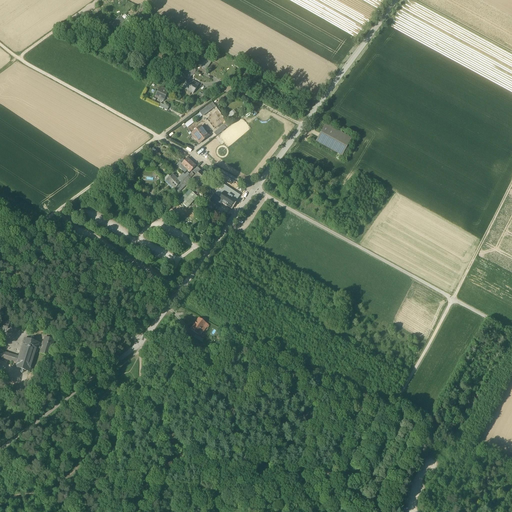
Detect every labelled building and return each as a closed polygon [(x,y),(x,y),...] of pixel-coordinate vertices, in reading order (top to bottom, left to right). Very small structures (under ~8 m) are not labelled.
[(118,32),(120,34),(123,31),(119,26),(120,25),(118,23),(114,27),(118,32)] [(184,72),(179,81),(184,84),(187,79),(187,80),(190,76),(184,72)] [(187,80),(187,79),(184,84),(182,87),(193,94),(198,86),(187,80)] [(165,90),(160,87),(155,97),(163,101),(168,92),(165,91),(165,90)] [(210,104),(199,112),(201,115),(212,107),(210,104)] [(352,139),(325,124),(316,142),(342,156),(352,139)] [(223,125),(214,133),(217,136),(226,128),(223,125)] [(201,127),(191,134),(196,140),(197,140),(200,143),(208,136),(201,127)] [(153,149),(149,153),(154,158),(155,157),(158,154),(153,149)] [(187,159),(184,162),(184,161),(182,163),(184,164),(182,165),(179,168),(185,173),(187,170),(189,172),(195,166),(187,159)] [(196,175),(191,181),(199,187),(202,184),(199,181),(205,175),(200,171),(201,171),(196,175)] [(183,174),(177,180),(180,183),(183,181),(189,175),(187,173),(185,175),(183,174)] [(189,175),(183,181),(183,182),(178,187),(182,190),(189,182),(190,181),(189,180),(193,175),(191,173),(189,175)] [(177,180),(173,174),(166,180),(175,189),(180,183),(177,180)] [(239,196),(227,188),(224,192),(219,189),(210,201),(219,207),(222,202),(231,208),(239,196)] [(190,204),(197,197),(190,189),(180,198),(185,203),(187,201),(190,204)] [(208,325),(198,319),(193,326),(201,330),(202,328),(204,330),(208,325)] [(201,330),(193,326),(190,330),(200,336),(204,330),(202,328),(201,330)] [(54,341),(44,338),(40,353),(49,356),(54,341)] [(18,363),(17,367),(29,371),(38,344),(25,340),(19,358),(18,363)] [(19,358),(0,352),(0,357),(18,363),(19,358)]
